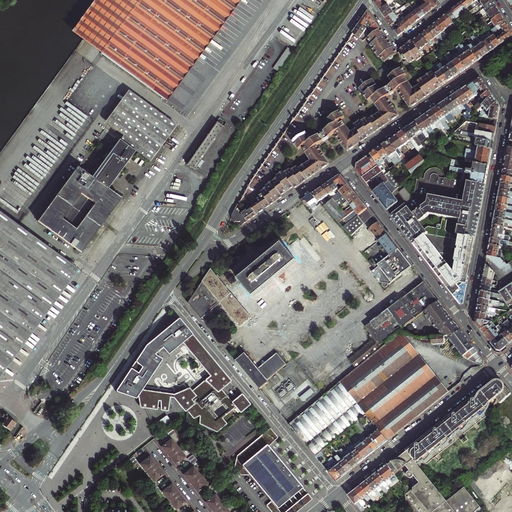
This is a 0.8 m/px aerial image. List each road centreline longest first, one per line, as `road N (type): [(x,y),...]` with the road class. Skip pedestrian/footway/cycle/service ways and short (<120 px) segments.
road 1 (primary): [(203,236),(363,0)]
road 2 (residential): [(163,291),(336,494)]
road 3 (residential): [(510,90),(463,319)]
road 4 (residential): [(336,494),(497,365)]
road 5 (residential): [(341,164),(463,319)]
road 6 (residential): [(341,164),(481,67)]
road 7 (residential): [(242,234),(341,164)]
